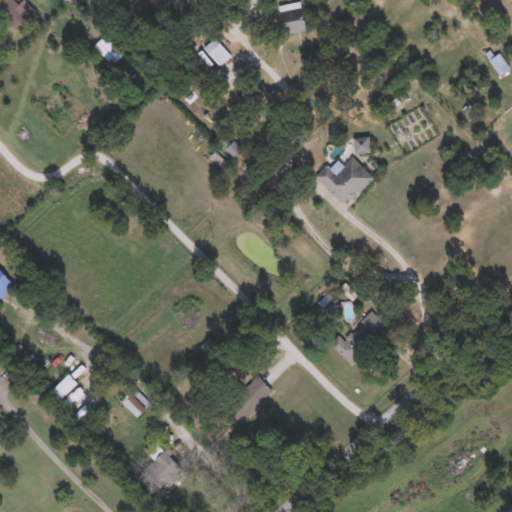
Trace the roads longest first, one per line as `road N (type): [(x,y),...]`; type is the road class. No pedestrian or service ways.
road 1 (residential): [(382,425),(119,159),(86,150),(45,172),(0,129)]
road 2 (residential): [(289,511),(511,310)]
road 3 (residential): [(270,511),(167,405),(44,320)]
